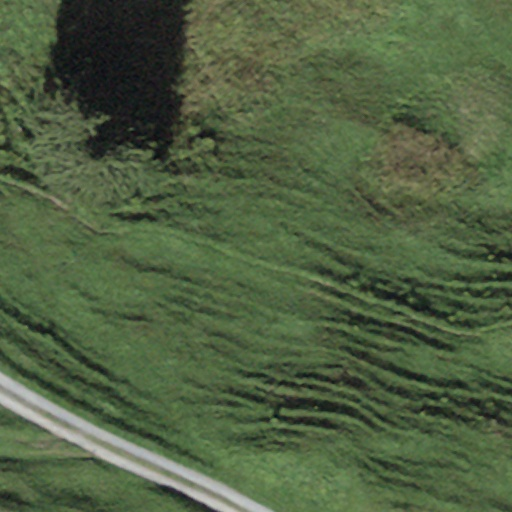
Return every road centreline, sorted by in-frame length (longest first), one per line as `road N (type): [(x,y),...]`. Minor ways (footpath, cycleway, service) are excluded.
road 1 (track): [(511,107),(358,65),(150,43),(0,8)]
road 2 (track): [(239,511),(27,419),(0,394)]
